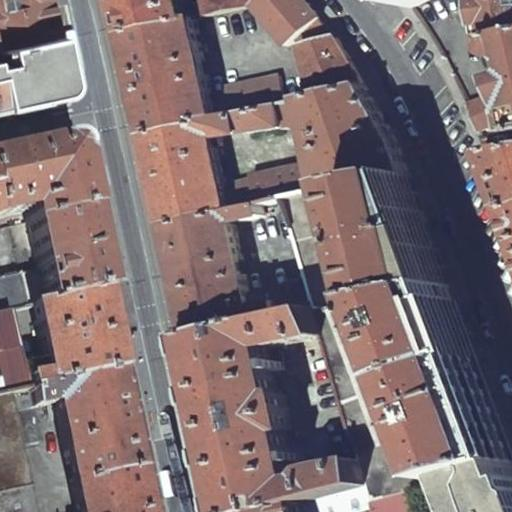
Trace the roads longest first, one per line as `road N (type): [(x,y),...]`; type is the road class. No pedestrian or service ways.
road 1 (residential): [(511,352),(407,70),(355,0)]
road 2 (residential): [(105,111),(178,443)]
